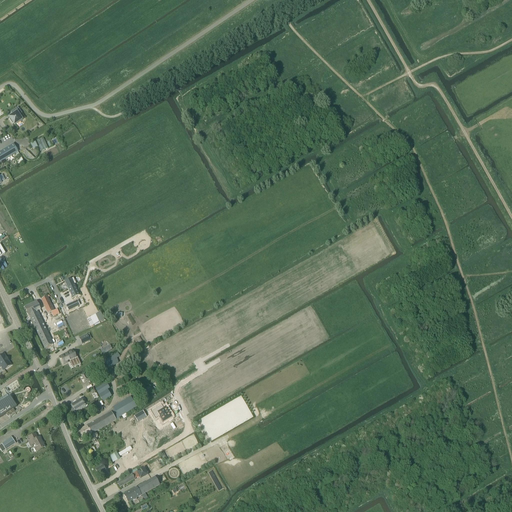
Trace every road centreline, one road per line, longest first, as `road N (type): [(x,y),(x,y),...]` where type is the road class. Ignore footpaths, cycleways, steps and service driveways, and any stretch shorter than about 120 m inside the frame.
road 1 (track): [(511,212),(441,92),(409,73),(368,0)]
road 2 (residential): [(103,511),(0,285)]
